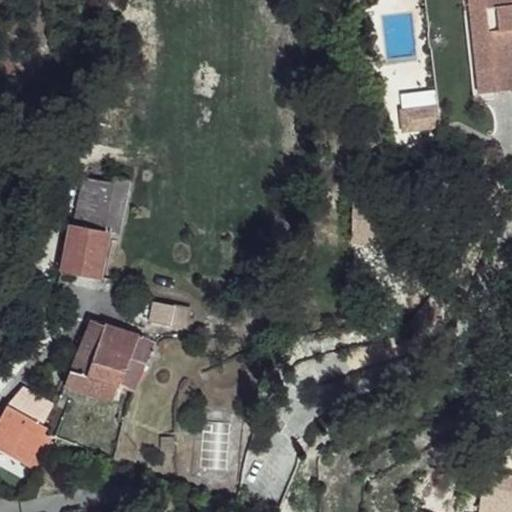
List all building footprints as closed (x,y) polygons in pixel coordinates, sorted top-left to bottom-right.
[(511,0),(440,0),(451,23),(456,52),(461,99),(502,94),(498,71),(493,72),(488,37),(495,36),(510,33),(509,18),(511,17),(511,0)] [(495,36),(488,37),(493,72),(498,71),(495,36)] [(440,106),(400,110),(404,131),(443,126),(440,106)] [(73,225),(63,272),(103,279),(112,235),(122,236),(132,181),(116,180),(116,183),(87,177),(77,224),(73,225)] [(177,305),(156,301),(152,321),(173,325),(177,305)] [(193,308),(177,305),(173,325),(189,329),(193,308)] [(94,321),(68,385),(118,401),(120,387),(137,392),(147,365),(149,366),(158,345),(141,336),(94,321)] [(6,411),(0,421),(0,433),(16,439),(52,454),(58,437),(38,427),(6,411)]
